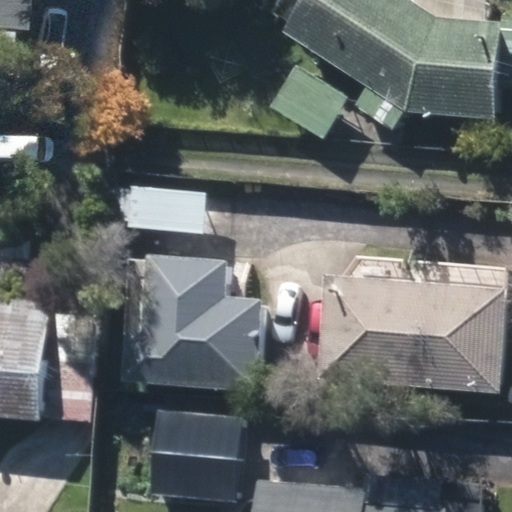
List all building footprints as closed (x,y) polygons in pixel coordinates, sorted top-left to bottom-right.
[(0,0),(0,34),(15,36),(17,0),(0,0)] [(359,113),(396,138),(407,120),(498,127),(505,33),(490,33),(493,12),(443,8),(440,27),(398,0),(316,0),(289,41),(370,94),(359,113)] [(275,115),(328,148),(353,106),(300,72),(275,115)] [(133,237),(207,242),(211,200),(137,194),(133,237)] [(127,389),(260,399),(267,310),(231,308),(233,271),(152,267),(147,341),(131,339),(127,389)] [(322,389),(504,401),(511,298),(329,286),(322,389)] [(0,424),(98,431),(104,356),(52,352),(55,309),(0,305),(0,424)] [(154,503),(242,509),(248,425),(160,419),(154,503)] [(261,511),(369,511),(371,498),(263,489),(261,511)]
